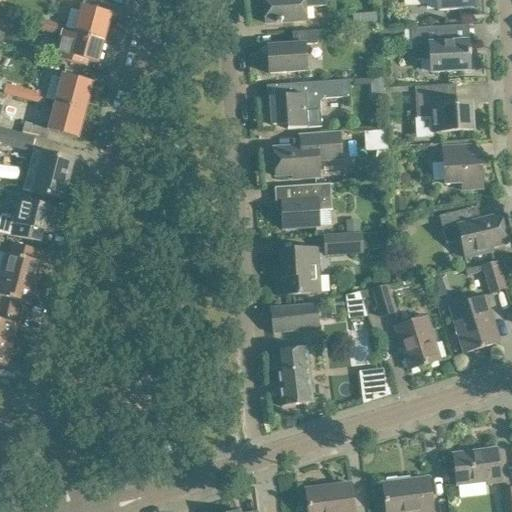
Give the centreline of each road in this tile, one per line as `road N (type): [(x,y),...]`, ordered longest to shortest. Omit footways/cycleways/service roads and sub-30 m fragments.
road 1 (residential): [(101,511),(511,378)]
road 2 (residential): [(49,408),(155,0)]
